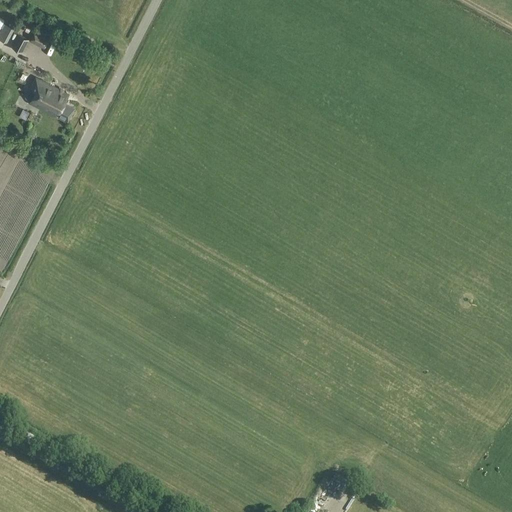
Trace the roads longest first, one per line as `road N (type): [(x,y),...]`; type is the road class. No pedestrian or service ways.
road 1 (unclassified): [(0,307),(157,0)]
road 2 (tertiary): [(158,511),(0,420)]
